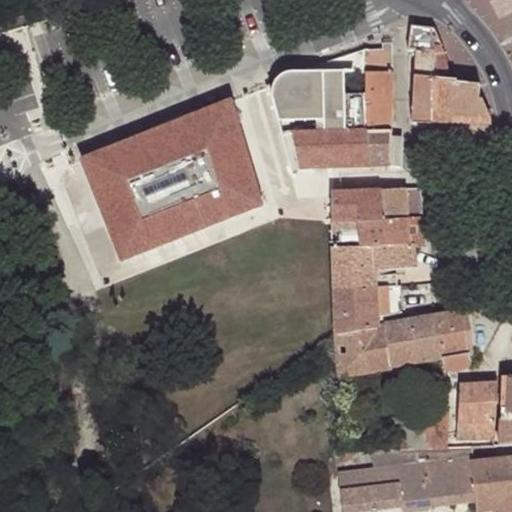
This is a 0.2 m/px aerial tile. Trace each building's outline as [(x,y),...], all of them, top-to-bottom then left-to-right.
[(435,57),(445,56),(435,31),(412,28),(409,52),(416,53),(414,79),(434,81),(435,57)] [(366,134),(390,133),(391,85),(392,45),(383,44),(383,52),(364,51),(365,75),(365,99),(366,134)] [(457,84),(445,56),(435,57),(434,81),(431,125),(449,125),(450,134),(489,135),(490,120),(480,102),(478,102),(479,86),(457,84)] [(317,72),(297,75),(298,80),(304,136),(322,135),(319,101),(317,72)] [(431,125),(434,81),(414,79),(410,122),(431,125)] [(304,136),(298,80),(282,83),(284,95),(294,135),(304,136)] [(366,134),(365,99),(347,100),(347,108),(349,135),(366,134)] [(319,101),(322,135),(349,135),(347,108),(347,100),(319,101)] [(257,216),(219,115),(73,170),(112,271),(257,216)] [(431,134),(450,134),(449,125),(431,125),(431,134)] [(366,134),(367,169),(400,168),(400,139),(391,139),(390,133),(366,134)] [(322,135),(324,177),(332,178),(332,170),(367,169),(366,134),(349,135),(322,135)] [(304,136),(294,135),(301,176),(324,177),(322,135),(304,136)] [(381,222),(422,218),(419,190),(378,192),(381,222)] [(378,192),(356,193),(358,223),(381,222),(378,192)] [(331,194),(331,197),(331,225),(358,223),(356,193),(331,194)] [(423,222),(422,218),(381,222),(358,223),(331,225),(331,250),(361,249),(414,247),(425,247),(423,224),(407,225),(407,223),(423,222)] [(361,249),(331,250),(332,270),(333,294),(377,290),(375,271),(415,270),(414,247),(361,249)] [(377,290),(333,294),(335,336),(378,331),(378,327),(378,318),(403,315),(401,287),(392,288),(377,290)] [(378,331),(335,336),(338,378),(403,367),(443,360),(444,366),(446,371),(452,374),(457,374),(461,374),(466,372),(469,369),(471,364),(464,313),(435,318),(378,327),(378,331)] [(511,422),(511,378),(502,378),(500,422),(511,422)] [(497,386),(460,387),(457,442),(494,439),(497,386)] [(404,416),(406,450),(433,450),(432,414),(404,416)] [(433,450),(447,449),(447,414),(432,414),(433,450)] [(511,422),(500,422),(499,447),(511,446),(511,422)] [(472,459),(339,474),(343,511),(406,511),(475,504),(475,511),(492,511),(498,511),(497,511),(511,511),(511,456),(473,462),(472,459)]
